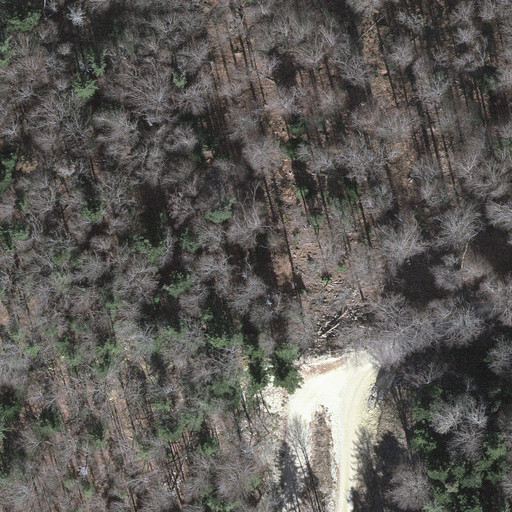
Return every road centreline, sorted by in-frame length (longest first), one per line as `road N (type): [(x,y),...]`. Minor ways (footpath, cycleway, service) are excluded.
road 1 (track): [(292,511),(308,416),(347,362),(511,301)]
road 2 (track): [(332,381),(348,435),(344,511)]
